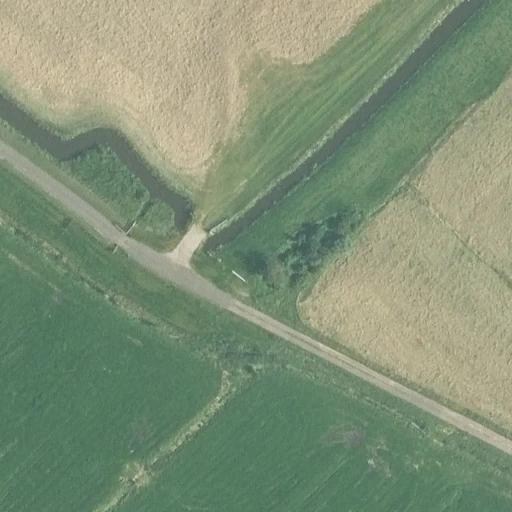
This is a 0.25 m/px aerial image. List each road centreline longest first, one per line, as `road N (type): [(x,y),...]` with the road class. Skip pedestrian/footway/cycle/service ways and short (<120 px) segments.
road 1 (track): [(511,452),(184,281),(0,150)]
road 2 (track): [(347,103),(194,236),(176,276)]
